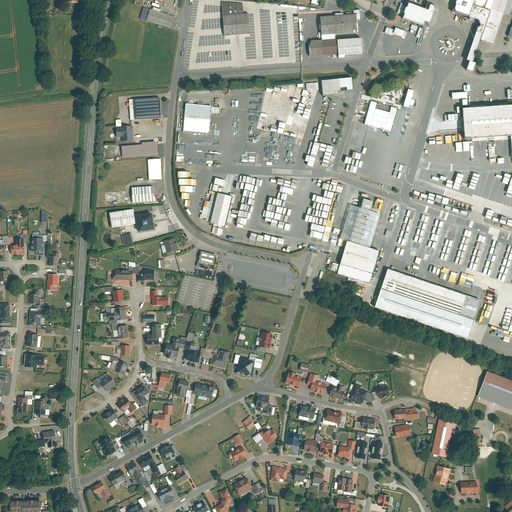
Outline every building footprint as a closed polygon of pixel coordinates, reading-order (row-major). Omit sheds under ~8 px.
[(452,0),(447,14),(475,21),(478,27),(475,29),(464,61),(470,63),(477,41),(492,47),(502,15),(511,18),(511,20),(506,38),(511,40),(511,1),(507,0),(452,0)] [(222,3),(222,17),(242,15),(243,4),(222,3)] [(423,11),(404,4),(402,9),(401,9),(400,11),(399,15),(400,15),(398,20),(411,25),(417,27),(418,27),(420,23),(425,25),(430,11),(428,7),(425,6),(423,11)] [(171,29),(175,17),(150,8),(146,20),(171,29)] [(224,36),(249,34),(248,15),(242,15),(222,17),(224,36)] [(355,23),(354,15),(316,18),(318,42),(335,41),(356,39),(355,23)] [(394,30),(386,27),(384,33),(392,36),(394,30)] [(356,39),(335,41),(336,55),(357,54),(356,39)] [(318,42),(306,43),(307,57),(336,55),(335,41),(318,42)] [(352,77),(340,78),(341,90),(353,89),(352,77)] [(288,113),(294,87),(288,85),(287,88),(280,86),(280,89),(273,87),(272,89),(265,88),(262,105),(267,106),(268,103),(269,100),(271,100),(270,105),(282,108),(281,111),(288,113)] [(292,103),(298,104),(301,89),(295,87),(292,103)] [(160,117),(159,97),(134,99),(135,119),(160,117)] [(301,97),(297,106),(303,108),(306,98),(301,97)] [(319,108),(326,111),(328,105),(322,102),(319,108)] [(210,107),(185,104),(183,132),(207,134),(210,107)] [(511,107),(458,112),(459,130),(460,140),(511,135),(511,107)] [(279,134),(303,139),(306,128),(299,126),(298,128),(291,127),(292,124),(272,120),(271,125),(270,125),(271,119),(265,118),(263,130),(276,132),(276,133),(279,133),(279,134)] [(385,132),(387,126),(371,120),(368,127),(366,126),(364,132),(373,135),(376,128),(385,132)] [(132,125),(115,126),(116,137),(121,136),(122,142),(133,141),(132,125)] [(354,131),(353,137),(384,145),(385,139),(354,131)] [(316,152),(313,167),(320,168),(320,164),(328,165),(329,159),(323,158),(326,145),(313,142),(311,151),(316,152)] [(440,144),(442,161),(456,160),(456,163),(463,162),(462,152),(469,152),(469,142),(440,144)] [(123,157),(158,155),(157,143),(122,145),(123,157)] [(307,147),(302,166),(307,167),(311,148),(307,147)] [(345,165),(344,171),(355,173),(356,167),(345,165)] [(418,179),(425,180),(425,178),(425,179),(425,181),(431,182),(433,173),(428,172),(428,171),(420,170),(418,179)] [(154,201),(153,185),(132,186),(132,202),(154,201)] [(126,204),(125,190),(104,191),(105,206),(126,204)] [(231,197),(217,194),(210,223),(223,227),(231,197)] [(376,198),(375,204),(374,203),(372,209),(380,211),(382,200),(376,198)] [(359,209),(349,243),(368,249),(378,214),(369,212),(372,202),(362,200),(359,209)] [(349,243),(359,209),(349,206),(339,240),(345,242),(349,243)] [(155,229),(152,212),(135,214),(138,231),(155,229)] [(133,242),(131,233),(121,236),(124,245),(133,242)] [(256,239),(255,245),(267,248),(270,236),(264,234),(263,241),(256,239)] [(31,251),(43,251),(43,242),(51,242),(51,235),(30,235),(31,251)] [(0,255),(3,255),(2,251),(5,251),(4,244),(11,243),(11,236),(2,236),(2,240),(0,239),(0,255)] [(10,254),(23,254),(23,238),(15,239),(15,245),(12,245),(12,249),(10,250),(10,254)] [(178,250),(175,238),(164,241),(167,253),(178,250)] [(349,243),(345,242),(343,249),(339,264),(369,273),(376,251),(368,249),(349,243)] [(213,265),(216,254),(201,251),(198,262),(213,265)] [(58,266),(59,253),(55,253),(55,256),(49,256),(49,265),(58,266)] [(418,274),(420,267),(414,265),(407,263),(405,270),(418,274)] [(369,273),(339,264),(336,273),(366,282),(369,273)] [(478,302),(385,269),(378,287),(471,320),(478,302)] [(133,280),(133,270),(116,270),(116,274),(114,274),(114,280),(133,280)] [(140,275),(140,280),(144,280),(155,279),(155,270),(143,270),(143,275),(140,275)] [(0,271),(0,281),(3,281),(3,285),(8,285),(8,272),(0,271)] [(58,290),(58,274),(47,274),(47,290),(58,290)] [(471,320),(378,287),(372,305),(465,338),(471,320)] [(113,291),(114,301),(125,300),(124,290),(113,291)] [(500,333),(510,293),(498,290),(494,305),(481,302),(477,316),(488,319),(487,322),(481,321),(480,326),(487,328),(486,331),(492,333),(493,331),(500,333)] [(29,304),(39,304),(39,291),(35,291),(35,294),(29,294),(29,304)] [(158,291),(152,291),(152,306),(171,305),(171,297),(158,297),(158,291)] [(0,323),(10,323),(9,304),(0,304),(0,323)] [(37,309),(29,309),(29,326),(40,326),(40,318),(44,318),(44,311),(42,311),(42,307),(40,307),(40,306),(37,306),(37,309)] [(127,319),(125,308),(116,309),(117,312),(115,312),(116,320),(127,319)] [(118,326),(120,339),(130,338),(128,325),(118,326)] [(153,335),(148,335),(148,346),(161,345),(161,337),(162,337),(162,325),(153,325),(153,335)] [(0,348),(10,349),(10,332),(4,332),(4,327),(0,326),(0,348)] [(263,332),(260,346),(271,349),(274,334),(263,332)] [(25,346),(39,348),(41,336),(38,336),(38,335),(27,333),(25,346)] [(173,357),(176,358),(179,348),(183,349),(186,338),(181,337),(180,340),(173,339),(172,345),(166,344),(164,355),(167,355),(166,359),(172,360),(173,357)] [(122,345),(122,356),(131,356),(131,349),(131,345),(122,345)] [(199,363),(202,352),(189,349),(187,359),(199,363)] [(211,365),(227,369),(231,352),(221,350),(219,355),(214,354),(211,365)] [(23,367),(36,368),(36,365),(43,366),(44,356),(24,354),(23,367)] [(116,369),(118,358),(102,355),(101,359),(112,361),(110,368),(116,369)] [(253,377),(256,361),(240,358),(237,373),(253,377)] [(126,375),(130,365),(120,360),(116,371),(126,375)] [(300,370),(308,373),(310,365),(302,362),(300,370)] [(300,387),(303,377),(297,376),(298,374),(290,371),(286,382),(300,387)] [(511,380),(489,371),(479,397),(511,410),(511,380)] [(99,379),(108,391),(118,384),(109,372),(99,379)] [(163,372),(159,387),(166,389),(167,382),(170,383),(172,375),(163,372)] [(321,376),(312,373),(308,385),(313,387),(312,389),(325,394),(328,385),(319,382),(321,376)] [(181,379),(177,394),(185,397),(186,390),(189,391),(191,381),(181,379)] [(198,383),(195,394),(213,399),(216,388),(198,383)] [(363,386),(355,383),(350,398),(364,403),(368,391),(362,388),(363,386)] [(152,392),(145,384),(133,393),(144,407),(150,402),(146,397),(152,392)] [(338,388),(334,387),(330,396),(343,400),(347,388),(339,385),(338,388)] [(387,385),(377,388),(380,398),(390,395),(387,385)] [(128,395),(117,404),(124,413),(129,409),(132,412),(138,408),(128,395)] [(269,406),(270,397),(258,395),(256,407),(265,409),(264,412),(268,413),(269,406)] [(29,400),(19,399),(18,415),(27,416),(29,400)] [(46,403),(37,403),(36,417),(46,418),(46,403)] [(166,405),(165,414),(173,415),(174,406),(166,405)] [(313,419),(315,419),(316,414),(317,409),(302,405),(300,416),(305,417),(313,419)] [(418,417),(417,407),(395,410),(396,420),(418,417)] [(114,408),(104,416),(110,424),(121,417),(114,408)] [(343,415),(343,413),(328,409),(325,420),(340,424),(341,422),(343,415)] [(125,414),(118,419),(123,426),(125,425),(127,428),(130,426),(131,428),(134,426),(130,420),(133,418),(131,416),(128,418),(125,414)] [(167,415),(154,414),(153,425),(166,427),(167,415)] [(255,424),(249,417),(244,422),(250,429),(255,424)] [(375,430),(377,419),(365,417),(364,423),(363,428),(375,430)] [(454,422),(438,419),(431,454),(447,458),(454,422)] [(410,423),(395,427),(397,437),(412,434),(410,423)] [(265,429),(261,433),(264,437),(269,444),(279,436),(274,429),(272,430),(271,428),(267,431),(265,429)] [(145,436),(141,429),(123,439),(127,446),(145,436)] [(480,429),(470,430),(472,449),(483,447),(483,443),(481,443),(480,429)] [(299,433),(290,431),(288,444),(299,446),(300,438),(301,433),(299,433)] [(56,432),(43,434),(44,443),(47,443),(57,442),(56,432)] [(245,441),(241,433),(233,437),(237,445),(245,441)] [(264,437),(261,433),(254,437),(258,442),(264,437)] [(100,441),(107,456),(118,450),(111,436),(100,441)] [(316,452),(318,440),(311,439),(307,441),(305,450),(316,452)] [(336,443),(323,441),(321,452),(334,454),(336,443)] [(347,447),(340,446),(338,457),(350,459),(351,451),(354,451),(355,442),(348,441),(347,447)] [(359,459),(365,460),(367,443),(361,442),(359,459)] [(380,460),(382,443),(374,442),(371,459),(380,460)] [(179,455),(176,448),(173,450),(169,444),(157,450),(163,459),(171,455),(173,458),(179,455)] [(248,454),(244,445),(228,453),(230,458),(234,456),(236,460),(248,454)] [(140,460),(144,468),(150,464),(155,473),(160,470),(158,466),(152,454),(140,460)] [(136,462),(127,467),(132,475),(135,473),(138,479),(143,476),(141,472),(136,462)] [(163,463),(158,466),(160,470),(162,474),(167,471),(163,463)] [(450,468),(437,465),(432,484),(445,487),(450,468)] [(180,484),(189,478),(189,477),(186,472),(185,471),(184,472),(180,466),(174,469),(178,476),(176,477),(180,484)] [(288,473),(289,468),(274,466),(271,481),(281,482),(281,478),(285,479),(287,479),(288,473)] [(309,471),(297,469),(295,481),(305,483),(306,479),(307,479),(309,471)] [(111,477),(115,485),(128,477),(123,470),(111,477)] [(150,485),(143,471),(141,472),(143,476),(147,483),(146,484),(147,486),(150,485)] [(325,474),(314,473),(313,482),(321,483),(320,490),(328,491),(330,482),(324,481),(325,474)] [(147,483),(143,476),(138,479),(142,486),(146,484),(147,483)] [(234,484),(241,497),(251,491),(250,489),(254,487),(253,486),(248,476),(234,484)] [(347,478),(340,477),(339,482),(338,489),(345,490),(347,478)] [(354,479),(347,478),(345,490),(352,491),(354,479)] [(102,480),(92,487),(97,495),(103,491),(106,496),(110,494),(102,480)] [(477,481),(460,482),(461,493),(477,493),(477,481)] [(260,482),(253,486),(254,487),(257,493),(263,489),(260,482)] [(138,490),(136,485),(130,488),(133,493),(138,490)] [(176,495),(171,485),(158,492),(163,502),(176,495)] [(233,498),(228,488),(220,493),(223,497),(221,504),(215,507),(216,508),(217,511),(225,511),(230,510),(233,498)] [(389,507),(391,496),(381,494),(379,505),(389,507)] [(114,496),(109,499),(111,504),(117,502),(114,496)] [(356,511),(358,504),(352,503),(353,500),(339,497),(338,507),(346,509),(345,511),(356,511)] [(123,511),(143,511),(142,508),(146,506),(143,498),(138,500),(139,504),(126,510),(124,507),(122,508),(123,511)] [(42,499),(23,500),(23,511),(24,511),(42,511),(42,499)] [(23,511),(23,500),(12,501),(11,511),(23,511)] [(206,511),(210,509),(205,501),(195,508),(196,509),(197,511),(206,511)] [(511,511),(511,503),(510,501),(504,507),(506,510),(503,511),(511,511)]
